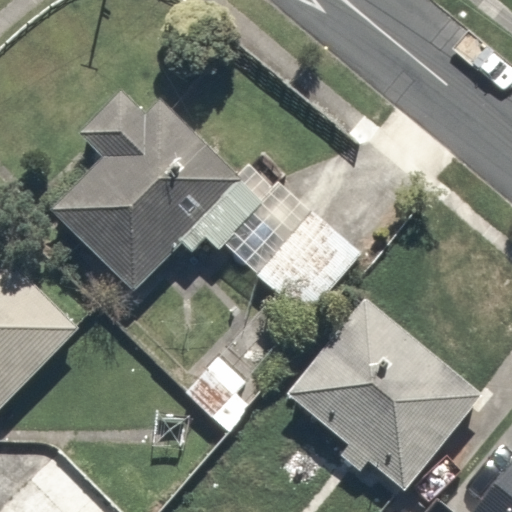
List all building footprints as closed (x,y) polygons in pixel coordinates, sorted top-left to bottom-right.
[(83,146),(30,208),(122,287),(165,236),(192,260),(207,242),(255,187),(138,87),(123,105),(101,87),(64,130),(83,146)] [(255,187),(207,242),(257,285),(246,299),(284,331),(343,262),(255,187)] [(0,384),(66,317),(0,252),(0,384)] [(460,390),(346,295),(264,394),(378,489),(460,390)] [(241,389),(199,348),(164,383),(206,424),(241,389)] [(511,511),(511,436),(488,418),(421,503),(431,511),(511,511)] [(83,475),(32,430),(0,465),(0,511),(137,511),(158,490),(109,446),(83,475)] [(379,511),(350,489),(332,511),(379,511)]
